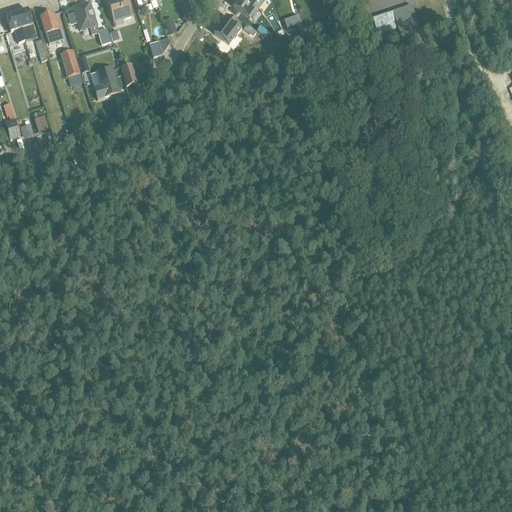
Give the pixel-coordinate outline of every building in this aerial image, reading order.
[(105,0),(114,25),(133,19),(126,0),(105,0)] [(159,9),(155,0),(142,0),(144,4),(149,2),(153,11),(159,9)] [(184,17),(192,14),(190,11),(187,2),(186,0),(185,0),(179,2),(184,17)] [(73,9),(81,33),(97,28),(89,4),(80,7),(80,6),(74,8),(75,9),(73,9)] [(402,40),(420,35),(411,7),(393,13),(398,29),(402,40)] [(16,15),(25,42),(25,43),(37,40),(28,11),(16,15)] [(378,36),(398,29),(393,13),(373,20),(378,36)] [(16,15),(6,18),(11,34),(14,33),(18,45),(25,42),(16,15)] [(61,32),(58,23),(55,24),(53,16),(41,20),(49,47),(57,44),(63,42),(63,41),(64,40),(61,32)] [(177,34),(172,19),(164,22),(169,36),(177,34)] [(107,30),(96,33),(101,47),(111,44),(107,30)] [(119,41),(116,33),(110,34),(113,43),(119,41)] [(168,40),(160,42),(162,47),(165,56),(170,47),(168,40)] [(35,43),(41,64),(48,61),(41,42),(35,43)] [(153,60),(165,56),(162,47),(160,42),(149,46),(153,60)] [(60,56),(67,80),(68,79),(70,88),(83,84),(80,76),(73,52),(60,56)] [(78,62),(82,76),(89,75),(84,60),(78,62)] [(121,69),(126,88),(137,85),(131,66),(121,69)] [(95,75),(90,76),(94,88),(93,88),(97,102),(111,97),(111,98),(121,95),(120,91),(119,91),(112,68),(95,73),(95,75)] [(47,116),(49,116),(51,123),(58,121),(51,97),(47,98),(44,90),(40,92),(47,116)] [(6,110),(5,111),(8,119),(9,119),(10,122),(14,120),(10,108),(6,109),(6,110)] [(44,110),(33,113),(40,140),(51,137),(44,110)] [(15,121),(5,124),(7,132),(10,142),(20,139),(15,121)] [(32,124),(21,128),(25,139),(36,135),(32,124)] [(9,142),(5,128),(0,129),(0,133),(3,143),(9,142)]
